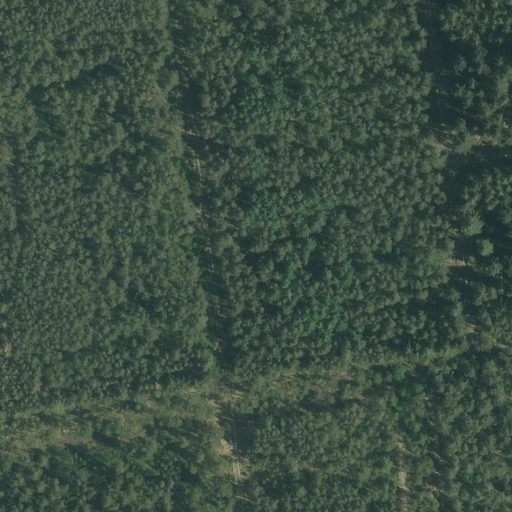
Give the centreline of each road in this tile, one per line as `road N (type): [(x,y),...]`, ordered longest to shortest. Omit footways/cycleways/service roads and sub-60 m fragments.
road 1 (unclassified): [(511,343),(0,420)]
road 2 (track): [(175,0),(241,511)]
road 3 (track): [(427,0),(473,349)]
road 4 (track): [(444,511),(424,356)]
